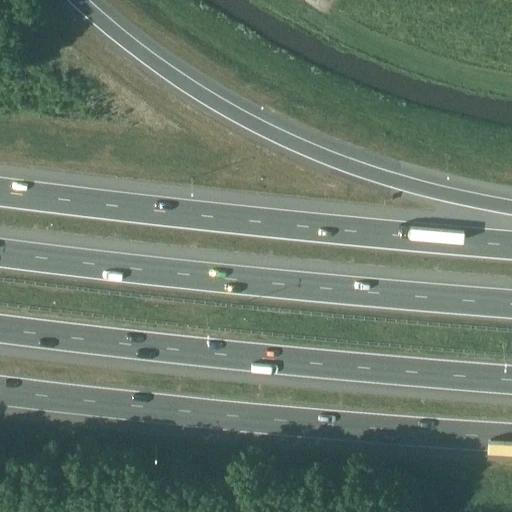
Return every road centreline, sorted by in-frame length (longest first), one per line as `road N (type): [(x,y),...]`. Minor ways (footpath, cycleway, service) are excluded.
road 1 (motorway): [(0,330),(511,383)]
road 2 (motorway): [(511,244),(0,192)]
road 3 (motorway): [(511,305),(0,255)]
road 4 (motorway): [(0,391),(511,438)]
road 5 (motorway): [(511,211),(295,149),(131,48),(78,0)]
